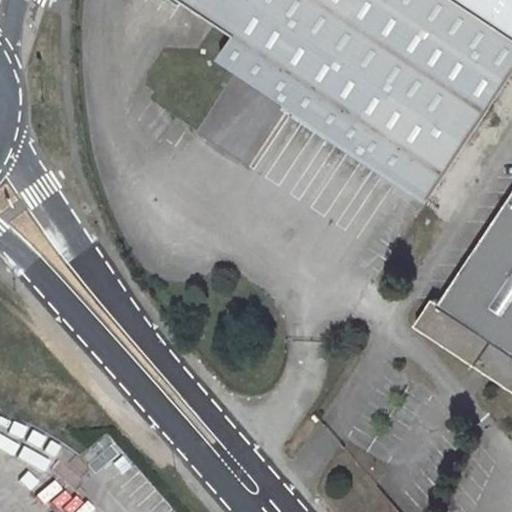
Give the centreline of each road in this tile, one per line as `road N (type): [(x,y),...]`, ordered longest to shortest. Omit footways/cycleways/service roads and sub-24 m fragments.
road 1 (tertiary): [(303,511),(3,137)]
road 2 (tertiary): [(0,231),(147,381),(257,511)]
